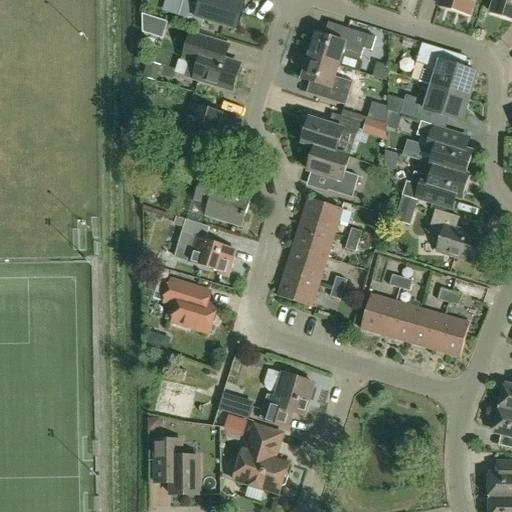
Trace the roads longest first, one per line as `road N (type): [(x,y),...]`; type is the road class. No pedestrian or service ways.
road 1 (track): [(109,0),(119,511)]
road 2 (residential): [(353,365),(261,336),(248,310),(284,190),(253,132),(289,10)]
road 3 (residential): [(289,10),(315,0),(482,54),(495,71),(492,185),(511,209)]
road 4 (residential): [(310,511),(353,365)]
road 5 (residential): [(468,400),(353,365)]
